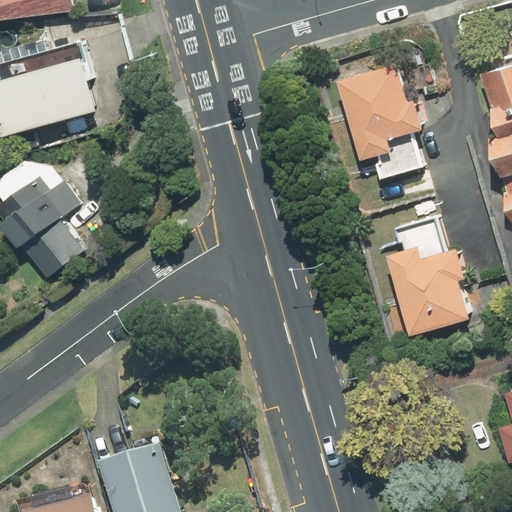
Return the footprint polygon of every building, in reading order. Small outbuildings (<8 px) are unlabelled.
[(0,0),(0,15),(85,7),(83,0),(0,0)] [(94,51),(5,74),(19,129),(108,106),(94,51)] [(409,59),(351,73),(373,154),(386,150),(392,174),(429,164),(418,125),(435,120),(428,95),(420,97),(409,59)] [(511,68),(508,70),(510,76),(495,81),(511,139),(511,141),(505,144),(511,168),(511,182),(506,185),(511,203),(511,208),(510,210),(511,216),(511,68)] [(1,206),(52,276),(93,246),(71,217),(89,204),(59,163),(1,206)] [(460,231),(453,233),(447,213),(406,225),(409,238),(413,237),(415,244),(401,248),(423,328),(482,312),(474,282),(482,280),(471,241),(463,243),(460,231)] [(189,511),(169,445),(108,463),(121,511),(189,511)] [(101,511),(98,497),(37,511),(101,511)]
